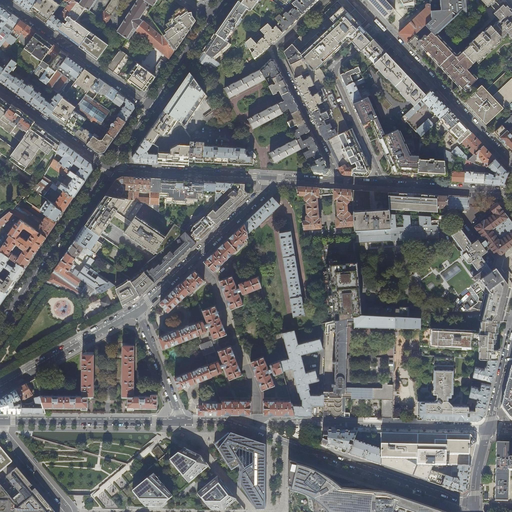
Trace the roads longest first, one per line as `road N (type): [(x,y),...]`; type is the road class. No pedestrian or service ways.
road 1 (residential): [(181,421),(138,311),(263,191),(264,177)]
road 2 (residential): [(249,428),(475,505)]
road 3 (residential): [(487,428),(249,428)]
road 4 (residential): [(339,181),(275,51),(324,0)]
road 5 (tertiary): [(0,326),(108,165)]
road 6 (residential): [(380,24),(511,164)]
road 7 (residential): [(383,184),(335,72),(380,24)]
road 8 (residential): [(3,0),(149,105)]
road 9 (residential): [(2,420),(181,421)]
road 10 (residential): [(264,177),(108,165)]
road 11 (residential): [(108,165),(0,88)]
road 12 (residential): [(511,192),(383,184)]
road 13 (tertiary): [(149,105),(221,0)]
